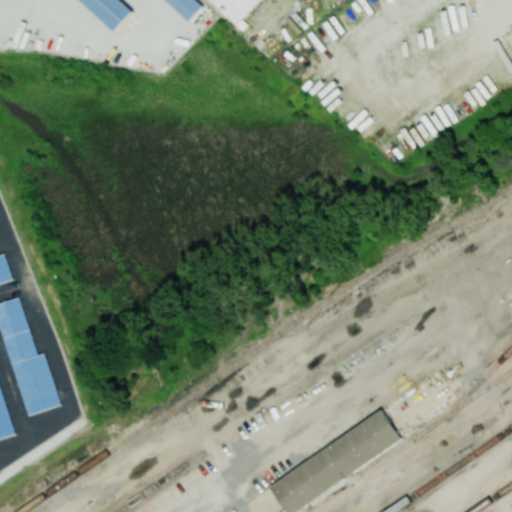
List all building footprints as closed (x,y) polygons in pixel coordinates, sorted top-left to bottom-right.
[(122,0),(133,10),(116,29),(84,0),(122,0)] [(167,0),(201,0),(207,5),(191,22),(167,0)] [(261,0),(238,25),(211,0),(261,0)] [(0,322),(27,415),(61,405),(46,352),(37,355),(21,297),(0,303),(0,322)] [(0,441),(0,376),(19,434),(0,441)] [(271,484),(290,511),(298,511),(405,439),(383,407),(271,484)]
